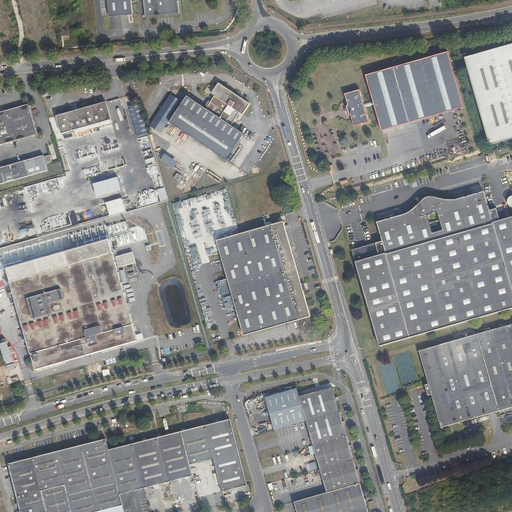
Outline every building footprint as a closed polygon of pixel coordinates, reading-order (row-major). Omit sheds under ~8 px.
[(107,0),(109,16),(110,16),(132,14),(133,13),(131,0),(107,0)] [(143,0),(145,17),(179,13),(177,0),(143,0)] [(511,44),(464,58),(490,146),(511,139),(511,44)] [(366,76),(373,102),(374,105),(382,131),(464,108),(448,53),(366,76)] [(50,89),(48,83),(44,84),(46,90),(41,92),(42,97),(48,96),(46,90),(50,89)] [(242,99),(239,96),(219,83),(211,94),(215,96),(210,102),(207,106),(206,108),(187,96),(170,122),(170,123),(226,160),(244,134),(231,125),(236,117),(238,114),(239,112),(243,115),(250,104),(242,99)] [(365,108),(364,105),(360,90),(345,94),(348,105),(345,106),(346,108),(347,113),(348,116),(351,115),(354,126),(369,122),(365,108)] [(181,103),(168,95),(147,126),(159,135),(181,103)] [(96,124),(112,120),(106,102),(65,113),(66,117),(57,119),(61,134),(74,130),(77,129),(91,176),(109,171),(96,124)] [(139,103),(129,106),(138,137),(148,134),(139,103)] [(0,145),(37,134),(29,104),(0,112),(0,145)] [(112,120),(96,124),(109,171),(91,176),(77,129),(74,130),(74,133),(76,139),(90,186),(120,177),(112,146),(119,144),(112,120)] [(66,142),(76,139),(74,133),(65,136),(66,142)] [(0,184),(48,171),(43,156),(0,168),(0,184)] [(156,184),(161,201),(168,199),(163,182),(156,184)] [(140,208),(160,202),(157,190),(136,195),(140,208)] [(451,210),(486,199),(484,192),(456,199),(449,200),(451,210)] [(406,222),(379,229),(382,241),(352,250),(380,346),(511,308),(511,217),(500,221),(496,209),(490,211),(486,199),(451,210),(449,200),(439,198),(432,196),(428,197),(423,200),(418,204),(416,206),(417,211),(404,215),(406,222)] [(411,210),(404,215),(417,211),(416,206),(411,210)] [(377,222),(379,229),(406,222),(404,215),(377,222)] [(187,218),(191,234),(200,232),(196,216),(187,218)] [(244,335),(310,316),(283,222),(217,241),(244,335)] [(137,341),(108,235),(5,264),(36,370),(137,341)] [(216,243),(209,245),(213,257),(220,255),(216,243)] [(511,407),(511,324),(419,351),(429,384),(425,385),(428,396),(432,395),(441,428),(511,407)] [(232,329),(234,338),(243,335),(241,326),(232,329)] [(5,367),(10,386),(23,382),(17,363),(5,367)] [(313,445),(346,435),(333,387),(300,396),(306,421),(313,445)] [(297,388),(266,397),(275,430),(306,421),(300,396),(297,388)] [(230,419),(205,425),(214,459),(222,491),(247,485),(230,419)] [(205,425),(181,431),(190,465),(214,459),(205,425)] [(181,431),(157,437),(168,482),(193,476),(190,465),(181,431)] [(320,469),(353,460),(346,435),(313,445),(320,469)] [(157,437),(133,444),(144,488),(168,482),(157,437)] [(106,439),(57,451),(72,511),(95,511),(122,505),(120,494),(108,450),(106,439)] [(133,444),(108,450),(120,494),(144,488),(133,444)] [(72,511),(57,451),(33,457),(46,511),(72,511)] [(46,511),(33,457),(8,464),(13,481),(20,511),(46,511)] [(327,493),(360,483),(353,460),(320,469),(327,493)] [(368,511),(360,483),(327,493),(294,502),(297,511),(368,511)]
